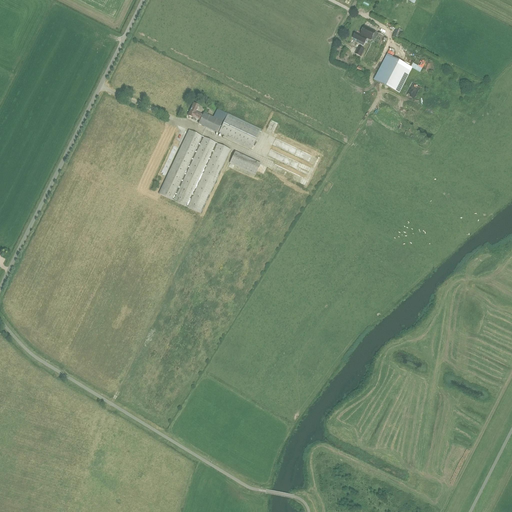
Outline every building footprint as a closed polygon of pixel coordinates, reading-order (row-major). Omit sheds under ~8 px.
[(365,27),(361,35),(361,36),(355,33),(353,38),(357,40),(355,44),(360,46),(360,45),(359,44),(360,42),(361,42),(362,41),(365,42),(367,38),(370,39),(373,41),(364,57),(372,61),(385,37),(374,32),(365,27)] [(399,38),(402,30),(396,28),(392,37),(399,41),(400,39),(399,38)] [(361,57),(365,49),(359,46),(355,54),(361,57)] [(399,93),(412,68),(392,58),(394,54),(389,51),(374,80),(399,93)] [(421,68),(424,61),(416,57),(413,64),(421,68)] [(428,74),(433,64),(426,61),(422,72),(428,74)] [(214,110),(216,105),(210,101),(207,106),(214,110)] [(204,113),(202,116),(196,113),(199,106),(194,104),(188,116),(200,121),(198,124),(251,150),(260,131),(227,115),(224,122),(204,113)] [(200,214),(230,151),(188,131),(158,194),(200,214)] [(267,149),(264,155),(295,168),(298,162),(267,149)] [(234,153),(229,164),(255,176),(260,165),(234,153)]
